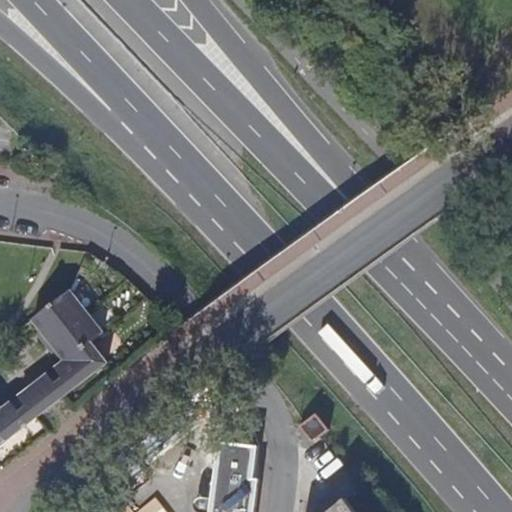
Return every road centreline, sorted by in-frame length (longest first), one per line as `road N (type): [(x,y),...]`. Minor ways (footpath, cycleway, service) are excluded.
road 1 (primary): [(511,396),(127,0)]
road 2 (primary): [(123,100),(489,511)]
road 3 (primary): [(511,378),(194,0)]
road 4 (residential): [(275,511),(266,411),(134,257),(53,217),(0,208)]
road 5 (primary): [(0,36),(41,68),(123,100)]
road 6 (primary): [(33,0),(123,100)]
